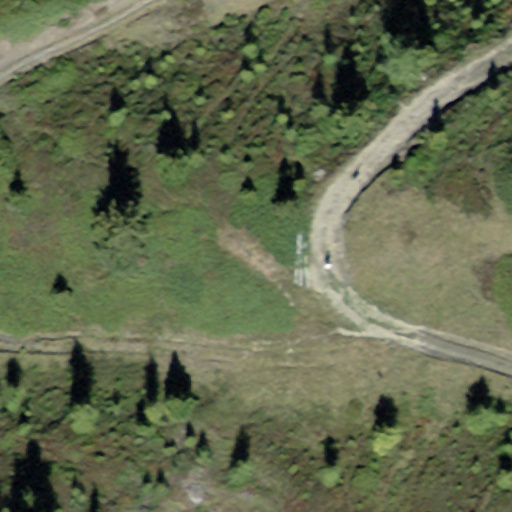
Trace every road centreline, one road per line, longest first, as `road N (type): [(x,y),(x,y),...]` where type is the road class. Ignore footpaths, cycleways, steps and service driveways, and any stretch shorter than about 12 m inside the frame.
road 1 (track): [(0,329),(50,339),(511,349)]
road 2 (track): [(511,348),(425,317),(354,278),(318,226),(408,106),(511,52)]
road 3 (track): [(176,0),(0,90)]
